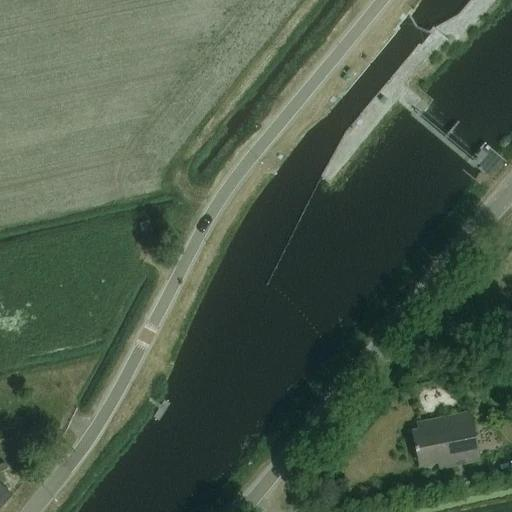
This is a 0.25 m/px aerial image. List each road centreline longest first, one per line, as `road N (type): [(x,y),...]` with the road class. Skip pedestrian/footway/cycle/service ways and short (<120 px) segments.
road 1 (unclassified): [(29,511),(84,446),(227,186),(380,0)]
road 2 (tertiary): [(242,511),(511,189)]
